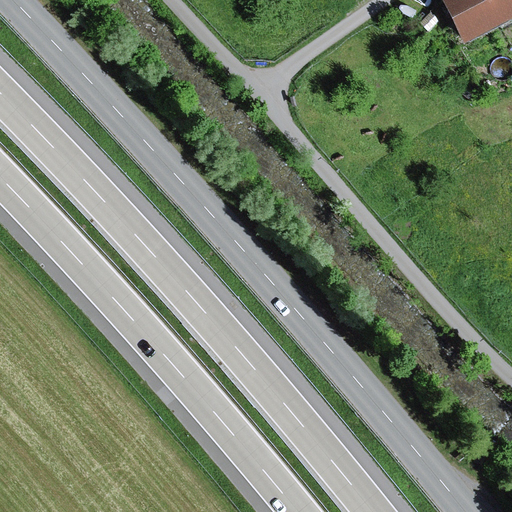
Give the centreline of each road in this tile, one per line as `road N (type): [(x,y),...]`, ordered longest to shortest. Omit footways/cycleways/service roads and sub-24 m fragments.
road 1 (primary): [(13,0),(268,279),(464,511)]
road 2 (motorway): [(374,511),(222,330),(0,91)]
road 3 (motorway): [(0,178),(296,511)]
road 4 (track): [(170,0),(255,91)]
